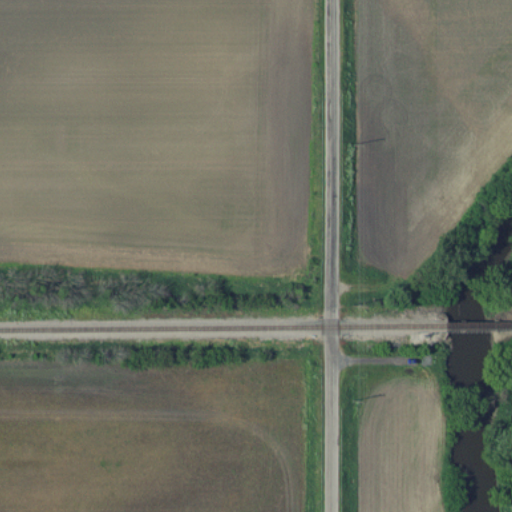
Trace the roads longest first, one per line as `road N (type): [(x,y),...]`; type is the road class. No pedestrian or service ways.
road 1 (residential): [(331,326),(331,0)]
road 2 (residential): [(331,511),(331,326)]
